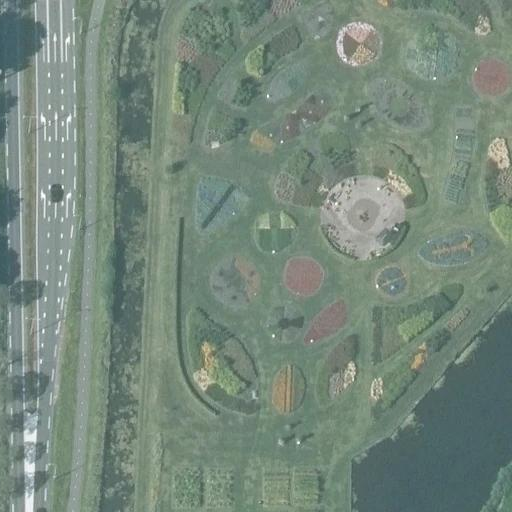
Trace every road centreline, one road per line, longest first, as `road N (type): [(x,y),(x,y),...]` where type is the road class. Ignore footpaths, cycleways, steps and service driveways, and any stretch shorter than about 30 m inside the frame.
road 1 (secondary): [(38,511),(54,0)]
road 2 (secondary): [(12,0),(18,511)]
